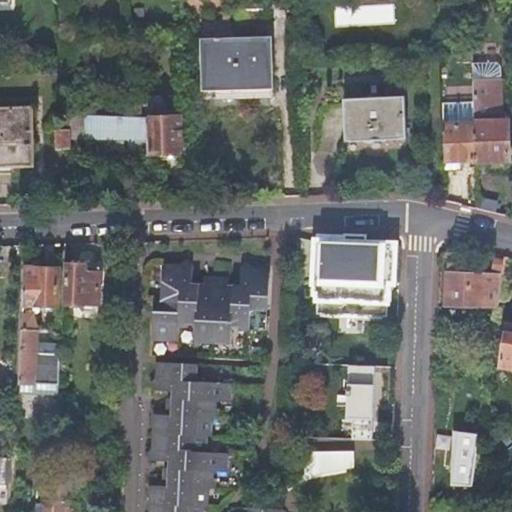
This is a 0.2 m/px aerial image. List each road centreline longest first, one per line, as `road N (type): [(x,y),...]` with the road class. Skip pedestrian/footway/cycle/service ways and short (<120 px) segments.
road 1 (residential): [(0,227),(282,210),(424,222)]
road 2 (residential): [(417,511),(424,222)]
